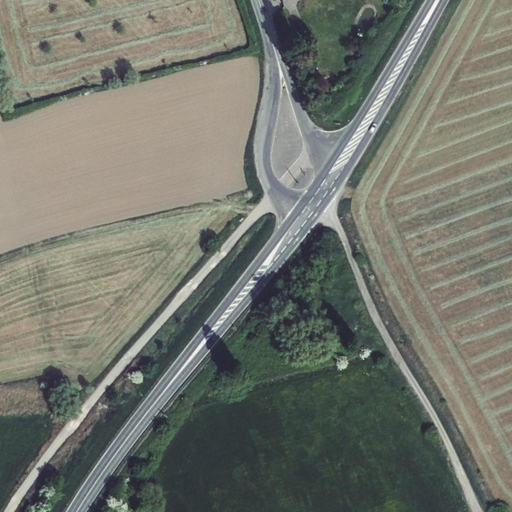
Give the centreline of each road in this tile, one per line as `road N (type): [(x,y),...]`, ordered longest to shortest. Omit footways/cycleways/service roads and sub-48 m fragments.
road 1 (unclassified): [(320,207),(437,420),(477,511)]
road 2 (primary): [(162,393),(310,221)]
road 3 (primary): [(296,210),(162,393)]
road 4 (secondary): [(265,23),(272,83),(263,161),(270,184),(296,210)]
road 5 (primary): [(345,172),(443,0)]
road 6 (primary): [(431,0),(331,161)]
road 7 (secondary): [(331,161),(302,120),(265,23)]
road 8 (primary): [(162,393),(76,511)]
